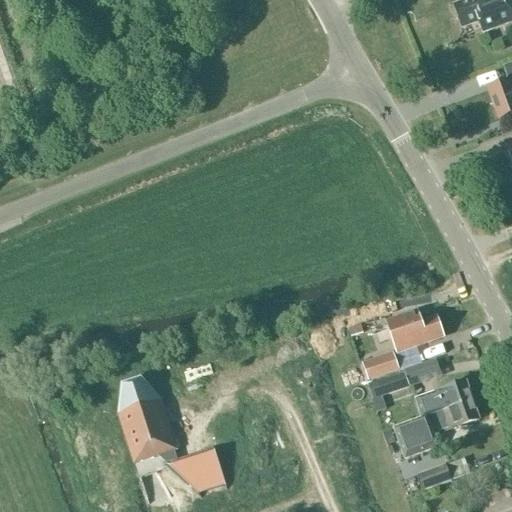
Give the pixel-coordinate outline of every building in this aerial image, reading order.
[(511,23),(511,0),(470,0),(470,1),(454,7),(462,30),(479,24),(483,35),(511,23)] [(511,116),(511,63),(503,67),(509,83),(487,91),(489,96),(487,96),(490,106),(492,105),(498,121),(511,116)] [(418,313),(387,324),(397,352),(416,346),(416,347),(443,338),(437,319),(422,325),(418,313)] [(351,338),(364,335),(361,327),(348,331),(351,338)] [(369,384),(400,372),(392,353),(362,365),(369,384)] [(409,388),(405,375),(377,384),(382,397),(409,388)] [(124,388),(118,414),(133,464),(178,450),(163,400),(143,382),(124,388)] [(417,401),(424,418),(472,403),(466,383),(435,394),(435,395),(417,401)] [(434,434),(447,429),(448,433),(479,422),(472,403),(424,418),(424,420),(396,430),(407,461),(439,449),(434,434)] [(391,432),(382,435),(387,448),(396,445),(391,432)] [(419,492),(445,483),(440,468),(413,477),(419,492)] [(198,494),(226,486),(221,469),(182,480),(198,494)]
